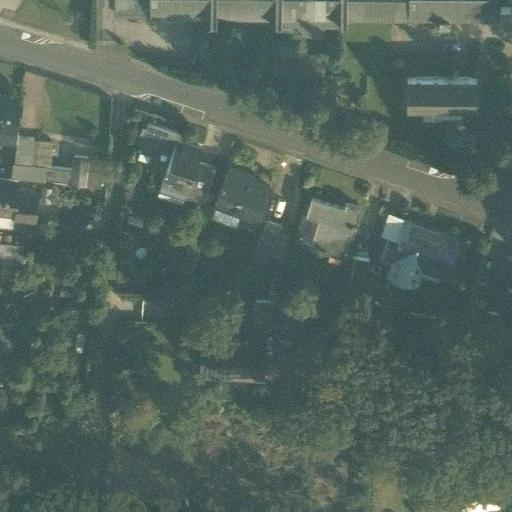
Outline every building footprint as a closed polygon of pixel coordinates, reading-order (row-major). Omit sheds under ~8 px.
[(508,0),(115,0),(116,11),(209,13),(209,20),(216,20),(216,13),(274,14),(274,21),(298,21),(298,30),(316,30),(316,21),(344,22),(345,15),(437,16),(437,21),(446,21),(446,16),(508,17),(508,0)] [(405,104),(472,105),(473,76),(406,74),(405,104)] [(0,126),(15,128),(16,128),(20,96),(0,93),(0,126)] [(179,132),(148,122),(146,127),(143,126),(139,137),(142,138),(140,146),(153,150),(150,159),(155,168),(163,171),(175,138),(176,138),(179,132)] [(15,134),(15,128),(0,126),(0,137),(16,140),(17,135),(15,134)] [(14,161),(30,162),(33,136),(17,135),(16,140),(14,161)] [(196,161),(201,147),(199,146),(176,138),(175,138),(163,171),(161,179),(186,188),(187,188),(196,161)] [(137,155),(150,159),(153,150),(140,146),(137,155)] [(72,167),(76,167),(100,170),(101,157),(101,156),(73,153),(72,167)] [(13,174),(36,176),(37,163),(14,161),(13,174)] [(215,168),(196,161),(187,188),(186,188),(184,194),(202,201),(215,168)] [(216,201),(259,217),(270,186),(248,178),(250,173),(230,166),(216,201)] [(99,184),(100,170),(76,167),(75,182),(99,184)] [(0,209),(14,211),(15,211),(18,186),(18,179),(12,178),(0,176),(0,209)] [(182,200),(184,194),(186,188),(161,179),(156,192),(182,200)] [(36,188),(18,186),(15,211),(14,211),(13,216),(33,218),(36,188)] [(312,246),(342,255),(351,224),(355,225),(356,222),(355,221),(360,205),(345,200),(344,205),(311,195),(305,213),(321,218),(312,246)] [(406,216),(387,209),(380,232),(387,235),(399,239),(405,220),(406,216)] [(255,252),(270,257),(282,223),(267,218),(255,252)] [(419,264),(444,272),(456,237),(405,220),(399,239),(393,255),(395,255),(419,264)] [(387,235),(380,258),(392,262),(395,255),(393,255),(399,239),(387,235)] [(1,257),(30,260),(32,243),(3,240),(1,257)] [(347,288),(361,291),(368,257),(354,254),(347,288)] [(490,309),(511,316),(511,255),(509,254),(490,309)] [(392,262),(389,271),(414,280),(419,264),(395,255),(392,262)] [(465,309),(480,314),(490,285),(475,280),(465,309)] [(252,323),(287,325),(288,300),(253,299),(252,323)] [(58,315),(57,326),(73,328),(75,317),(58,315)] [(0,331),(23,334),(24,323),(0,320),(0,331)] [(71,346),(73,328),(57,326),(55,345),(71,346)] [(208,375),(264,378),(265,352),(271,352),(272,333),(266,333),(266,329),(252,328),(252,334),(233,333),(233,327),(201,326),(200,344),(209,344),(208,375)] [(199,375),(208,375),(209,344),(200,344),(199,375)] [(379,427),(382,453),(416,448),(413,422),(379,427)] [(496,473),(471,478),(476,510),(502,505),(496,473)] [(450,511),(465,511),(476,510),(471,478),(445,483),(450,511)]
